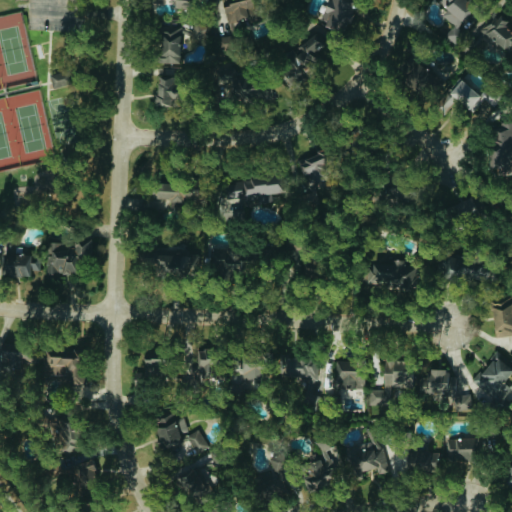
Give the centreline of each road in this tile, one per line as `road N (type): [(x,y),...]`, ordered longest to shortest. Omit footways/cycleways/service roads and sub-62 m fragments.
road 1 (tertiary): [(161,511),(132,449),(121,387),(123,0)]
road 2 (residential): [(449,323),(0,302)]
road 3 (residential): [(121,136),(253,137),(292,127),(358,81)]
road 4 (residential): [(449,163),(358,81)]
